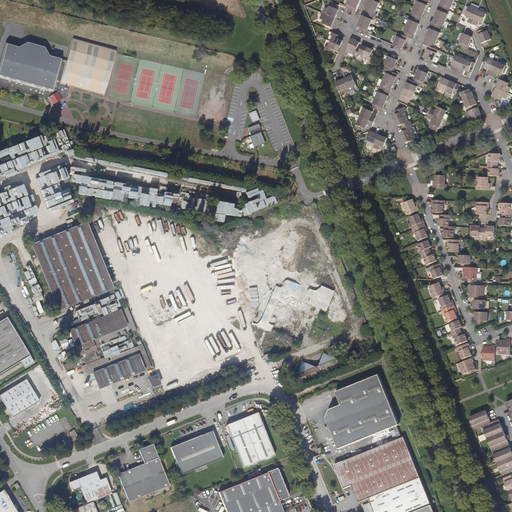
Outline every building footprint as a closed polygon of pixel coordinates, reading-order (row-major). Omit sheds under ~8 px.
[(346,8),(355,12),(359,3),(353,0),(347,0),(345,4),(347,4),(346,6),(346,8)] [(368,0),(367,4),(377,8),(380,3),(381,3),(382,0),(381,0),(368,0)] [(413,6),(424,11),(428,2),(424,0),(417,0),(417,1),(416,0),(413,6)] [(441,0),(439,6),(449,10),(450,8),(452,8),(454,2),(449,0),(441,0)] [(366,13),(375,17),(376,14),(375,13),(377,8),(367,4),(365,9),(367,10),(366,13)] [(323,13),(335,19),(339,10),(337,9),(331,6),(330,6),(329,9),(325,8),(323,13)] [(411,16),(420,20),(424,11),(413,6),(411,13),(412,13),(411,16)] [(449,10),(439,6),(435,16),(446,20),(449,14),(447,14),(449,10)] [(472,24),(478,10),(469,6),(465,16),(469,17),(467,22),(472,24)] [(478,10),(472,24),(476,26),(478,21),(482,23),(486,14),(478,10)] [(332,27),(335,19),(323,13),(321,19),(323,20),(323,23),(332,27)] [(360,21),(370,25),(372,20),(374,20),(375,17),(366,13),(365,16),(362,15),(360,21)] [(405,25),(416,30),(420,20),(411,16),(409,20),(408,19),(405,25)] [(446,20),(435,16),(431,25),(441,29),(442,26),(444,27),(446,20)] [(370,25),(360,21),(357,26),(360,28),(359,30),(368,34),(370,31),(368,31),(370,25)] [(408,37),(413,39),(416,30),(405,25),(403,32),(404,32),(403,35),(408,37)] [(427,35),(438,39),(441,33),(440,33),(441,29),(431,25),(427,35)] [(476,32),(478,35),(482,44),(491,40),(487,31),(486,31),(485,28),(476,32)] [(341,36),(332,32),(331,36),(332,36),(330,41),(340,46),(343,40),(340,39),(341,36)] [(403,35),(399,33),(398,36),(397,36),(392,45),(402,49),(405,40),(406,40),(408,37),(403,35)] [(459,45),(468,49),(469,46),(468,46),(471,37),(463,34),(459,42),(460,43),(459,45)] [(438,39),(427,35),(423,44),(429,46),(433,48),(434,45),(436,46),(438,39)] [(73,39),(67,61),(61,83),(71,86),(104,94),(116,51),(73,39)] [(351,39),(347,48),(350,49),(349,52),(355,55),(358,47),(360,42),(351,39)] [(340,46),(330,41),(328,47),(326,46),(325,49),(334,53),(335,51),(338,52),(340,46)] [(68,96),(71,86),(61,83),(67,61),(62,60),(62,58),(49,55),(44,46),(27,42),(18,46),(5,43),(0,62),(0,87),(44,99),(48,104),(52,105),(68,96)] [(358,47),(355,55),(354,56),(357,57),(358,55),(363,58),(368,47),(362,45),(361,48),(358,47)] [(433,48),(429,46),(427,49),(428,50),(425,59),(433,62),(437,54),(436,53),(437,50),(433,48)] [(371,63),(375,54),(372,52),(373,50),(368,47),(363,58),(369,60),(368,61),(371,63)] [(453,71),(458,73),(464,59),(455,55),(451,64),(453,65),(455,66),(453,71)] [(388,70),(392,72),(394,69),(393,68),(396,60),(388,56),(384,64),(385,65),(384,68),(388,70)] [(464,59),(458,73),(462,75),(464,70),(468,71),(470,66),(472,62),(464,59)] [(487,74),(491,76),(497,62),(493,61),(489,59),(488,61),(486,65),(485,68),(489,70),(487,74)] [(497,62),(491,76),(496,78),(498,73),(502,75),(506,66),(497,62)] [(398,74),(392,72),(388,70),(387,73),(385,72),(383,79),(393,84),(398,74)] [(413,81),(418,83),(422,85),(424,82),(425,82),(428,73),(419,70),(416,78),(415,78),(413,81)] [(344,79),(349,91),(355,88),(353,85),(356,84),(353,75),(344,79)] [(446,92),(451,81),(441,77),(437,87),(440,88),(440,89),(446,92)] [(335,82),(338,91),(342,90),(343,93),(349,91),(344,79),(335,82)] [(380,89),(390,93),(393,84),(383,79),(380,85),(381,85),(380,89)] [(413,81),(408,79),(405,88),(415,93),(418,87),(417,86),(418,83),(413,81)] [(500,79),(496,88),(509,93),(511,88),(508,86),(509,83),(500,79)] [(456,95),(460,85),(451,81),(446,92),(452,94),(453,93),(456,95)] [(415,93),(405,88),(401,98),(410,102),(411,99),(413,99),(415,93)] [(509,93),(496,88),(492,97),(493,97),(502,101),(503,98),(507,99),(509,93)] [(375,97),(386,102),(390,93),(380,89),(379,92),(378,91),(375,97)] [(470,89),(469,89),(460,93),(463,102),(475,98),(472,92),(471,92),(470,89)] [(372,107),(379,110),(382,111),(386,102),(375,97),(372,103),(374,103),(372,107)] [(468,111),(478,107),(475,98),(463,102),(466,108),(467,108),(468,111)] [(429,113),(443,119),(447,110),(438,106),(436,111),(431,109),(429,113)] [(395,109),(396,111),(397,114),(394,115),(396,120),(407,116),(404,111),(406,110),(405,107),(400,109),(399,107),(395,109)] [(473,120),(482,116),(478,107),(468,111),(466,112),(468,118),(472,117),(473,120)] [(374,122),(376,118),(371,116),(373,112),(364,108),(360,116),(374,122)] [(257,110),(250,113),(253,121),(260,118),(257,110)] [(443,119),(429,113),(428,118),(432,120),(430,124),(431,124),(430,128),(436,130),(438,127),(439,128),(443,119)] [(372,127),(374,122),(360,116),(357,125),(366,129),(368,125),(372,127)] [(403,128),(412,124),(410,121),(409,122),(407,116),(396,120),(399,126),(401,125),(403,128)] [(251,131),(261,127),(260,123),(249,127),(251,131)] [(403,137),(414,133),(416,132),(414,127),(413,127),(412,124),(403,128),(404,131),(401,132),(403,137)] [(63,129),(55,133),(63,151),(66,150),(68,153),(74,150),(63,129)] [(255,147),(266,142),(262,131),(251,136),(255,147)] [(374,147),(379,135),(370,131),(366,140),(369,142),(368,145),(374,147)] [(410,145),(419,141),(418,138),(416,139),(414,133),(403,137),(406,143),(408,142),(410,145)] [(387,138),(379,135),(374,147),(380,150),(381,146),(384,147),(387,139),(387,138)] [(25,166),(59,155),(54,139),(47,141),(48,145),(44,146),(41,136),(1,149),(2,153),(0,153),(0,177),(5,176),(6,177),(26,171),(25,166)] [(500,154),(491,153),(490,153),(490,161),(488,161),(488,165),(498,165),(498,161),(500,161),(500,154)] [(498,165),(488,165),(488,168),(489,168),(489,175),(499,176),(500,169),(498,168),(498,165)] [(37,178),(47,208),(64,203),(63,201),(70,199),(66,188),(71,186),(65,167),(62,168),(61,166),(38,173),(40,177),(37,178)] [(123,197),(127,198),(126,201),(177,210),(177,207),(185,209),(188,197),(179,196),(179,195),(164,192),(163,197),(156,195),(156,192),(141,189),(141,187),(130,185),(84,176),(85,173),(76,171),(73,183),(83,185),(81,194),(122,202),(123,197)] [(436,175),(435,181),(435,184),(434,184),(433,188),(447,188),(447,185),(445,184),(446,176),(440,175),(436,175)] [(476,190),(490,190),(490,187),(488,187),(488,184),(489,178),(478,177),(478,186),(476,186),(476,190)] [(0,233),(13,229),(12,226),(24,222),(24,223),(36,219),(34,214),(38,213),(34,202),(29,203),(23,184),(5,190),(4,188),(0,189),(0,233)] [(262,188),(246,192),(249,202),(242,204),(245,214),(277,204),(275,196),(271,197),(270,194),(264,195),(262,188)] [(208,212),(210,200),(191,197),(189,208),(208,212)] [(407,215),(419,210),(418,207),(416,208),(415,205),(413,200),(404,203),(407,211),(405,212),(407,215)] [(446,201),(432,200),(432,203),(434,203),(434,206),(433,212),(444,213),(444,204),(446,204),(446,201)] [(239,209),(239,204),(217,201),(215,212),(218,213),(216,221),(226,223),(228,215),(240,217),(242,210),(239,209)] [(481,215),(487,215),(487,209),(487,206),(489,206),(489,203),(476,202),(476,206),(477,206),(477,214),(481,215)] [(511,204),(501,203),(501,210),(503,210),(503,214),(511,214),(511,210),(511,211),(511,204)] [(413,230),(425,225),(424,221),(422,222),(421,219),(419,214),(410,218),(413,226),(411,226),(413,230)] [(511,214),(503,214),(503,218),(501,218),(501,225),(511,226),(511,218),(511,214)] [(446,227),(449,227),(450,219),(451,219),(451,215),(450,215),(446,215),(441,215),(441,218),(439,218),(438,226),(446,227)] [(60,307),(111,287),(86,224),(71,229),(70,231),(66,233),(64,232),(56,235),(55,237),(51,239),(49,238),(34,244),(60,307)] [(425,225),(413,230),(414,234),(416,233),(419,240),(428,237),(426,232),(425,229),(427,229),(425,225)] [(483,238),(483,228),(480,228),(480,226),(473,226),(472,236),(480,236),(480,238),(483,238)] [(495,229),(494,227),(487,226),(487,228),(483,228),(483,238),(487,238),(487,237),(494,237),(495,229)] [(456,227),(449,227),(446,227),(446,230),(444,230),(443,237),(454,238),(454,230),(456,230),(456,227)] [(288,292),(292,291),(292,293),(297,295),(296,299),(319,306),(321,312),(332,309),(330,302),(331,298),(336,297),(333,285),(329,287),(300,277),(298,271),(308,243),(288,236),(281,258),(267,262),(262,260),(255,280),(260,281),(263,293),(256,317),(250,319),(253,330),(263,327),(265,334),(276,331),(275,326),(283,302),(290,299),(288,292)] [(422,256),(431,252),(429,249),(431,248),(428,240),(419,244),(422,252),(420,252),(422,256)] [(462,241),(448,240),(448,243),(449,243),(449,246),(449,252),(459,252),(459,244),(462,244),(462,241)] [(203,252),(177,261),(181,274),(181,275),(178,283),(178,286),(180,287),(175,289),(175,296),(177,289),(182,289),(185,288),(189,290),(186,291),(186,293),(186,297),(190,297),(193,305),(206,274),(210,273),(203,252)] [(431,252),(422,256),(423,259),(425,258),(427,265),(437,261),(434,254),(432,255),(431,252)] [(471,256),(457,255),(456,260),(459,260),(459,263),(461,264),(465,264),(470,264),(471,256)] [(440,267),(442,266),(441,264),(435,266),(435,265),(429,267),(430,268),(429,269),(430,272),(431,271),(434,279),(444,275),(442,270),(440,267)] [(478,268),(463,268),(463,271),(464,271),(464,279),(469,279),(473,279),(477,279),(478,268)] [(433,299),(446,293),(444,290),(443,291),(442,288),(440,283),(430,287),(433,295),(431,295),(433,299)] [(469,298),(484,298),(484,287),(480,286),(476,286),(471,286),(471,294),(469,294),(469,298)] [(147,298),(156,323),(186,313),(184,309),(184,310),(177,306),(179,303),(175,304),(172,309),(170,310),(166,308),(165,308),(165,307),(167,303),(166,299),(169,298),(173,291),(172,289),(147,298)] [(441,311),(455,306),(453,303),(452,304),(451,301),(448,296),(439,300),(442,308),(440,308),(441,311)] [(471,309),(486,310),(486,301),(474,301),(474,304),(472,304),(471,309)] [(99,388),(144,370),(144,369),(146,368),(147,370),(152,368),(142,345),(110,358),(111,360),(108,361),(107,359),(104,360),(103,358),(100,359),(99,356),(96,357),(95,357),(94,354),(94,353),(97,352),(96,349),(99,347),(98,345),(101,344),(100,342),(103,341),(104,343),(129,333),(128,331),(131,330),(132,332),(137,330),(127,306),(119,309),(120,310),(69,330),(76,345),(74,346),(78,356),(82,355),(83,357),(81,358),(80,359),(80,360),(80,362),(82,362),(83,363),(85,362),(86,364),(82,366),(86,376),(93,373),(99,388)] [(455,306),(441,311),(443,315),(445,314),(448,322),(457,319),(455,313),(454,310),(456,310),(455,306)] [(476,321),(478,321),(482,321),(487,322),(488,313),(474,313),(474,317),(476,317),(476,321)] [(6,319),(0,322),(0,373),(20,361),(25,369),(33,364),(6,319)] [(452,336),(461,332),(460,329),(462,328),(460,320),(450,324),(452,332),(451,332),(451,334),(452,336)] [(206,349),(210,350),(214,340),(220,342),(222,337),(227,339),(229,335),(204,326),(201,334),(210,338),(206,349)] [(461,332),(452,336),(454,340),(455,339),(458,345),(468,342),(465,335),(463,336),(461,332)] [(69,341),(60,345),(63,351),(71,348),(69,341)] [(510,355),(511,341),(507,341),(507,342),(499,342),(499,346),(499,350),(499,354),(510,355)] [(469,344),(457,348),(458,352),(460,351),(463,359),(472,356),(470,351),(469,348),(470,347),(469,344)] [(495,361),(495,347),(492,347),(492,348),(484,348),(484,352),(484,356),(484,361),(495,361)] [(332,367),(332,368),(337,366),(336,364),(338,363),(336,358),(334,359),(331,358),(332,357),(332,356),(323,353),(319,361),(319,362),(320,362),(319,365),(313,367),(310,367),(310,366),(310,365),(302,361),(298,369),(298,370),(299,371),(298,373),(296,374),(298,379),(300,378),(301,381),(305,379),(305,378),(311,375),(311,376),(316,375),(315,373),(321,371),(322,372),(326,370),(326,369),(332,367)] [(472,358),(459,364),(463,374),(467,373),(471,372),(475,370),(473,363),(474,362),(472,358)] [(66,371),(77,366),(75,361),(64,365),(66,371)] [(339,449),(399,425),(379,374),(336,392),(342,405),(330,409),(326,418),(339,449)] [(152,388),(161,384),(157,375),(148,378),(152,388)] [(0,397),(12,418),(39,401),(26,379),(0,395),(0,397)] [(489,419),(486,411),(469,417),(474,430),(482,426),(485,425),(484,421),(489,419)] [(243,468),(274,456),(257,413),(226,425),(243,468)] [(504,432),(501,424),(495,426),(494,422),(491,423),(485,425),(482,426),(485,434),(478,437),(480,441),(487,439),(504,432)] [(73,438),(77,437),(73,430),(69,432),(73,438)] [(171,447),(182,476),(223,459),(212,431),(171,447)] [(507,440),(504,432),(487,439),(492,451),(504,446),(502,442),(507,440)] [(434,511),(404,437),(334,465),(344,488),(352,485),(359,502),(370,498),(375,511),(434,511)] [(129,502),(169,486),(153,444),(139,450),(142,457),(144,464),(118,474),(129,502)] [(504,446),(492,451),(497,463),(511,456),(511,450),(511,448),(505,450),(504,446)] [(502,475),(511,471),(511,467),(511,466),(511,456),(497,463),(502,475)] [(113,462),(117,472),(124,469),(120,459),(113,462)] [(219,492),(226,511),(282,511),(278,500),(288,496),(277,469),(219,492)] [(87,504),(93,502),(112,494),(106,478),(99,480),(96,472),(69,483),(72,491),(80,488),(87,504)] [(511,475),(503,479),(508,491),(511,489),(511,475)] [(16,511),(3,490),(0,492),(0,511),(16,511)] [(87,504),(69,511),(68,511),(96,511),(93,502),(87,504)]
